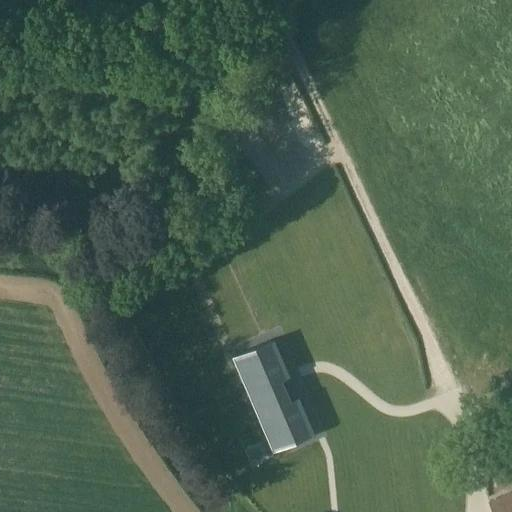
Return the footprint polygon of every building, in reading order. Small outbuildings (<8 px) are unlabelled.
[(308,251),(287,260),(310,310),(330,301),(308,251)] [(274,337),(233,356),(273,451),(315,429),(274,337)] [(436,511),(406,444),(373,458),(396,511),(436,511)] [(389,511),(368,460),(332,475),(348,511),(389,511)] [(494,511),(511,511),(511,492),(490,503),(494,511)]
